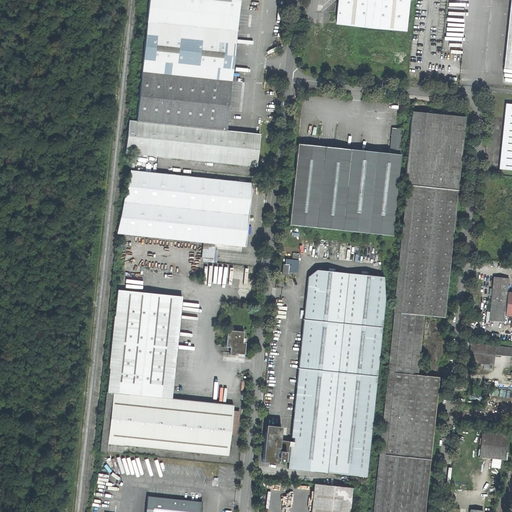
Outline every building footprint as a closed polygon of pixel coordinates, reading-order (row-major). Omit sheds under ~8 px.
[(142,155),(256,166),(260,133),(227,130),(231,88),(240,0),(149,0),(137,121),(128,120),(125,153),(134,154),(142,155)] [(409,0),(338,0),(337,22),(407,29),(409,0)] [(511,65),(511,0),(510,0),(503,65),(511,65)] [(449,70),(446,69),(446,61),(429,59),(427,70),(435,71),(442,72),(442,75),(448,75),(449,73),(449,70)] [(511,102),(506,102),(502,137),(499,168),(511,169),(511,102)] [(465,116),(412,111),(405,186),(408,186),(373,511),(423,511),(437,377),(413,374),(419,314),(443,316),(447,285),(465,116)] [(402,127),(391,126),(389,144),(388,153),(298,143),(289,224),(390,234),(402,127)] [(212,249),(241,252),(242,246),(244,246),(248,209),(251,183),(139,171),(142,155),(134,154),(117,232),(203,241),(201,261),(211,262),(212,249)] [(292,258),(284,257),(284,263),(282,263),(281,272),(287,273),(287,271),(296,272),(298,253),(293,253),(292,258)] [(315,270),(307,277),(303,312),(290,437),(293,437),(292,441),(279,440),(280,427),(265,425),(261,461),(269,462),(277,463),(277,460),(287,461),(290,461),(290,466),(315,468),(314,470),(364,476),(383,299),(382,277),(315,270)] [(507,278),(493,276),(491,289),(488,320),(503,322),(504,317),(506,291),(507,278)] [(123,445),(226,454),(229,431),(233,431),(233,427),(232,421),(236,419),(236,411),(231,411),(232,404),(170,398),(182,299),(119,291),(100,451),(122,453),(123,445)] [(228,353),(234,354),(235,352),(243,353),(244,342),(241,341),(242,331),(226,329),(224,346),(229,346),(228,350),(228,353)] [(511,347),(469,343),(468,352),(467,361),(492,364),(493,354),(511,356),(511,347)] [(476,392),(467,391),(467,400),(480,401),(480,396),(476,396),(476,392)] [(508,431),(480,427),(479,441),(477,457),(505,460),(508,431)] [(460,456),(468,457),(469,444),(461,444),(460,456)] [(287,467),(314,470),(315,468),(290,466),(290,461),(287,461),(287,467)] [(218,480),(229,481),(231,463),(220,462),(218,480)] [(348,511),(351,487),(314,483),(310,511),(348,511)] [(201,511),(202,502),(199,501),(199,500),(201,500),(201,492),(192,492),(191,499),(197,500),(197,501),(146,496),(144,511),(201,511)]
